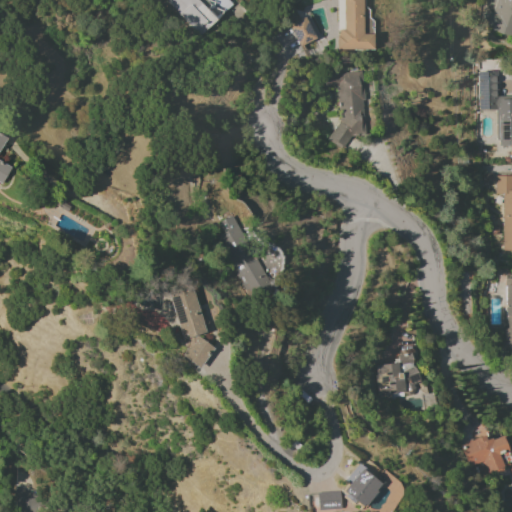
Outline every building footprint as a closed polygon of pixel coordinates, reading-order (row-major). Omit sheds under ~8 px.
[(200,36),(232,4),(228,0),(165,0),(200,36)] [(372,50),(372,35),(361,34),(360,0),(336,0),(336,50),(372,50)] [(511,0),(495,0),(493,12),(485,10),(480,27),(511,35),(511,0)] [(296,45),(318,38),(311,15),(289,23),(296,45)] [(476,72),(477,110),(496,110),(498,146),(511,145),(511,96),(497,97),(496,71),(476,72)] [(364,135),(359,72),(324,75),(325,87),(333,86),(338,145),(347,144),(346,136),(364,135)] [(0,183),(1,184),(9,167),(0,162),(0,146),(4,138),(0,136),(0,183)] [(511,176),(494,176),(495,194),(502,194),(502,251),(511,250),(511,190),(511,191),(511,176)] [(218,236),(248,297),(271,286),(258,258),(261,256),(256,246),(248,249),(232,215),(217,222),(223,233),(218,236)] [(505,329),(501,329),(501,348),(511,347),(511,278),(504,278),(505,329)] [(203,332),(190,284),(167,290),(179,337),(188,344),(180,356),(198,368),(212,348),(198,338),(203,332)] [(376,365),(379,395),(410,392),(409,385),(416,384),(413,354),(396,355),(397,363),(376,365)] [(511,459),(511,455),(504,431),(461,445),(468,467),(475,465),(479,478),(503,470),(498,455),(505,452),(508,460),(511,459)] [(364,508),(380,482),(355,466),(339,492),(364,508)] [(339,509),(339,492),(309,493),(309,498),(312,498),(312,510),(339,509)]
